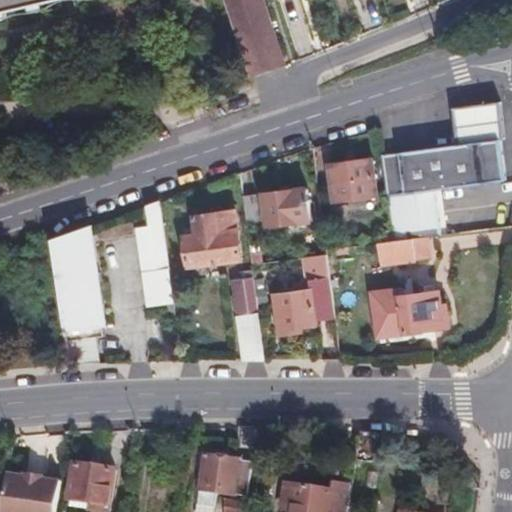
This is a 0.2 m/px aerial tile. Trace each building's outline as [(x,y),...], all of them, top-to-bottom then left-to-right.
[(0,0),(0,13),(57,0),(0,0)] [(223,0),(248,78),(279,68),(258,0),(223,0)] [(453,114),(455,145),(496,140),(500,139),(497,109),(453,114)] [(455,145),(379,155),(391,242),(423,238),(438,236),(433,191),(501,181),(496,140),(455,145)] [(325,165),(330,202),(374,195),(368,159),(325,165)] [(265,226),(307,220),(301,186),(259,192),(265,226)] [(238,198),(242,225),(257,223),(254,196),(238,198)] [(169,304),(157,205),(142,210),(144,228),(131,230),(141,307),(169,304)] [(184,237),(188,266),(238,260),(231,211),(190,216),(191,229),(192,236),(184,237)] [(48,241),(64,364),(92,364),(88,335),(96,334),(94,324),(101,323),(87,226),(48,241)] [(184,237),(192,236),(191,229),(183,230),(184,237)] [(423,238),(391,242),(394,263),(426,259),(423,238)] [(391,262),(388,239),(375,241),(378,265),(391,262)] [(246,254),(247,266),(258,265),(257,252),(246,254)] [(303,293),(271,297),(277,337),(300,333),(300,330),(299,323),(316,321),(331,319),(322,256),(298,259),(303,293)] [(248,279),(251,304),(261,303),(258,277),(248,279)] [(232,316),(238,361),(259,361),(251,304),(248,279),(228,281),(232,316)] [(374,330),(399,327),(394,287),(370,290),(374,330)] [(399,299),(404,336),(448,331),(445,308),(439,308),(438,294),(399,299)] [(316,321),(299,323),(300,330),(321,325),(316,321)] [(374,330),(376,340),(400,337),(399,327),(374,330)] [(254,431),(235,429),(231,463),(201,460),(195,509),(210,511),(212,496),(233,498),(237,465),(249,467),(251,457),(254,431)] [(272,434),(254,431),(251,457),(269,459),(272,434)] [(373,437),(355,434),(350,467),(368,469),(373,437)] [(89,511),(104,511),(109,473),(69,467),(65,501),(85,504),(84,511),(89,511)] [(0,511),(52,511),(55,489),(38,487),(38,484),(18,481),(18,484),(0,482),(0,511)] [(343,511),(346,494),(280,484),(275,511),(343,511)]
